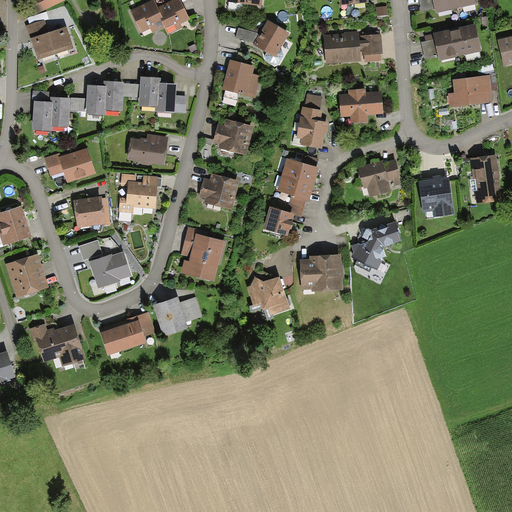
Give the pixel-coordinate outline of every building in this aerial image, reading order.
[(28,0),(36,15),(67,0),(28,0)] [(177,0),(171,3),(158,10),(163,20),(161,21),(164,29),(168,36),(183,28),(181,25),(190,21),(179,0),(177,0)] [(227,0),(227,4),(261,8),(262,0),(227,0)] [(419,0),(422,12),(435,9),(433,0),(419,0)] [(433,0),(435,9),(437,14),(475,5),(474,0),(433,0)] [(140,8),(131,12),(142,35),(150,31),(152,34),(164,29),(161,21),(163,20),(158,10),(154,1),(140,8)] [(387,8),(377,9),(378,16),(388,15),(387,8)] [(34,46),(39,61),(74,49),(69,35),(66,29),(50,34),(45,21),(28,27),(34,46)] [(290,35),(269,23),(261,35),(255,44),(254,47),(266,55),(265,57),(266,62),(274,66),(279,64),(283,57),(282,52),(280,51),(290,35)] [(440,62),(481,53),(475,27),(434,35),(439,57),(440,62)] [(255,44),(261,35),(239,28),(236,39),(255,44)] [(344,35),(325,37),(327,64),(361,61),(361,57),(365,57),(365,62),(381,61),(380,55),(382,55),(380,35),(360,37),(359,32),(344,33),(344,35)] [(439,57),(434,35),(424,38),(425,42),(421,44),(425,60),(439,57)] [(511,39),(498,42),(504,67),(511,64),(511,39)] [(255,68),(230,62),(222,91),(255,100),(261,78),(253,75),(255,68)] [(449,108),(493,103),(490,78),(453,83),(455,95),(448,96),(449,108)] [(140,79),(140,86),(139,98),(139,109),(155,109),(159,110),(160,86),(162,86),(162,80),(153,79),(140,79)] [(123,113),(124,97),(124,85),(113,85),(105,84),(105,88),(106,89),(105,112),(123,113)] [(132,85),(124,85),(124,97),(132,98),(132,85)] [(132,98),(139,98),(140,86),(132,85),(132,98)] [(175,115),(175,113),(176,97),(177,86),(165,86),(162,86),(160,86),(159,110),(155,109),(155,115),(175,115)] [(88,88),(87,100),(87,113),(86,116),(105,117),(105,112),(106,89),(105,88),(100,88),(88,88)] [(349,96),(341,97),(342,117),(352,116),(353,123),(367,122),(367,114),(382,114),(381,95),(365,96),(365,92),(348,92),(349,96)] [(322,98),(308,96),(305,108),(303,108),(297,139),(302,140),(301,146),(322,149),(324,135),(327,135),(329,125),(321,123),(323,112),(320,112),(322,98)] [(187,97),(176,97),(175,113),(187,114),(187,97)] [(70,130),(71,112),(71,101),(59,100),(51,99),(51,105),(53,105),(51,129),(70,130)] [(71,99),(71,101),(71,112),(79,112),(80,99),(71,99)] [(53,105),(51,105),(46,105),(36,104),(34,132),(51,133),(51,129),(53,105)] [(246,156),(253,128),(226,121),(225,126),(218,124),(213,144),(219,145),(218,149),(246,156)] [(152,165),(165,167),(167,152),(169,139),(148,135),(147,141),(142,140),(142,143),(132,141),(129,162),(141,163),(143,166),(149,167),(152,165)] [(96,176),(87,150),(64,157),(62,158),(60,154),(45,159),(51,177),(63,173),(67,185),(96,176)] [(497,166),(496,158),(467,161),(471,191),(475,191),(477,204),(502,201),(497,166)] [(376,164),(358,169),(364,191),(368,189),(371,198),(390,192),(387,181),(392,180),(394,187),(402,184),(395,161),(383,165),(382,162),(376,164)] [(279,194),(292,198),(306,202),(310,203),(319,170),(288,162),(279,194)] [(134,209),(156,211),(158,191),(158,188),(161,188),(162,179),(123,175),(122,185),(128,186),(127,200),(120,199),(119,214),(134,216),(134,209)] [(231,211),(239,183),(212,176),(210,182),(205,181),(201,197),(206,199),(205,204),(231,211)] [(455,215),(450,178),(438,179),(421,182),(425,212),(434,210),(435,217),(455,215)] [(74,202),(77,229),(110,225),(107,198),(85,201),(74,202)] [(302,218),(306,202),(292,198),(288,214),(302,218)] [(22,210),(0,215),(0,238),(2,247),(30,239),(26,222),(22,210)] [(271,210),(265,231),(287,238),(289,231),(292,231),(294,225),(292,224),(294,217),(271,210)] [(393,245),(401,242),(395,225),(388,227),(388,229),(381,226),(379,233),(378,230),(371,233),(368,231),(367,233),(362,230),(361,232),(359,235),(364,238),(363,240),(368,243),(352,248),(354,253),(351,257),(378,271),(382,263),(379,262),(387,259),(384,251),(385,248),(391,251),(393,245)] [(214,283),(224,243),(210,240),(196,236),(197,231),(190,229),(184,253),(187,253),(181,275),(214,283)] [(98,241),(79,247),(84,261),(102,256),(98,241)] [(103,259),(90,264),(99,290),(120,282),(120,281),(131,277),(123,254),(112,258),(112,256),(103,259)] [(6,266),(17,299),(48,289),(41,268),(37,256),(6,266)] [(319,258),(310,259),(310,263),(301,263),(302,290),(312,290),(312,293),(343,291),(341,257),(319,258)] [(279,280),(265,285),(261,283),(255,281),(252,288),(249,289),(255,308),(262,306),(264,313),(269,311),(271,318),(290,311),(279,280)] [(162,306),(154,309),(165,338),(188,329),(186,324),(202,318),(195,300),(180,305),(178,300),(162,306)] [(106,332),(102,334),(109,357),(147,345),(145,336),(156,333),(149,314),(128,320),(105,328),(106,332)] [(38,342),(45,364),(59,359),(62,369),(86,361),(78,338),(77,339),(72,326),(52,333),(48,334),(45,326),(30,331),(34,343),(38,342)] [(6,349),(0,350),(0,378),(14,374),(6,349)]
